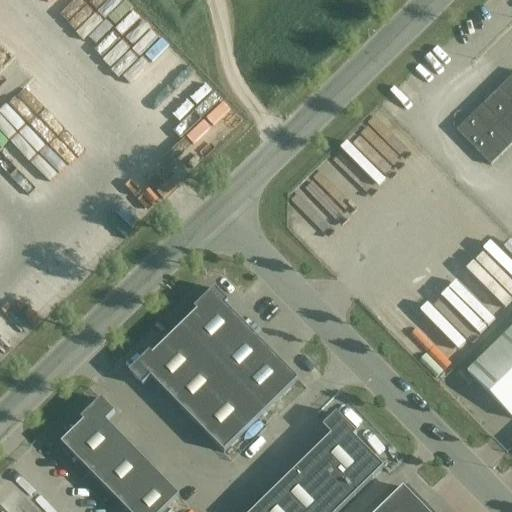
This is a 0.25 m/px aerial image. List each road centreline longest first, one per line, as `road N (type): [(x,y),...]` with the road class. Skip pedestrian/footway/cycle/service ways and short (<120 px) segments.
road 1 (unclassified): [(509,511),(216,213)]
road 2 (residential): [(216,213),(436,0)]
road 3 (residential): [(0,420),(216,213)]
